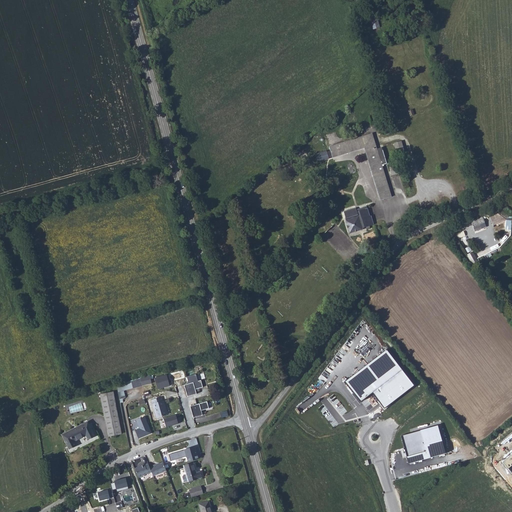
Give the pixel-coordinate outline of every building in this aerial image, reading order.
[(370,18),(373,29),(380,27),(377,16),(370,18)] [(379,150),(379,149),(374,133),(330,146),(333,156),(365,146),(369,159),(381,198),(392,195),(383,164),(388,163),(384,149),(379,150)] [(397,154),(405,152),(402,140),(394,143),(397,154)] [(327,151),(316,153),(317,161),(329,160),(327,151)] [(346,220),(345,221),(350,233),(363,229),(363,228),(374,224),(371,215),(370,216),(367,207),(357,210),(356,208),(344,212),(346,220)] [(483,218),(471,222),(475,231),(486,226),(483,218)] [(473,251),(467,254),(472,265),(479,262),(473,251)] [(413,385),(386,350),(345,381),(361,402),(372,392),(384,409),(413,385)] [(196,374),(187,377),(189,384),(198,381),(196,374)] [(167,375),(155,378),(158,390),(170,386),(167,375)] [(148,387),(145,378),(136,380),(138,388),(138,389),(148,387)] [(125,383),(127,390),(138,388),(136,380),(125,383)] [(185,385),(188,397),(197,394),(196,390),(203,387),(201,380),(198,381),(189,384),(185,385)] [(99,395),(109,437),(120,434),(110,393),(99,395)] [(152,400),(158,418),(168,415),(164,402),(162,402),(160,398),(152,400)] [(191,407),(195,419),(203,416),(202,412),(210,409),(208,402),(191,407)] [(147,416),(136,420),(140,428),(135,430),(139,439),(153,433),(147,416)] [(176,416),(164,420),(167,428),(179,424),(176,416)] [(102,438),(93,423),(69,437),(77,451),(83,448),(81,444),(93,437),(96,442),(102,438)] [(442,441),(438,425),(401,435),(407,458),(409,464),(424,460),(431,458),(446,453),(442,441)] [(169,455),(172,461),(187,456),(189,462),(200,459),(196,446),(169,455)] [(511,453),(502,462),(511,473),(511,472),(511,453)] [(151,468),(148,463),(145,464),(141,465),(141,466),(135,469),(139,478),(150,473),(151,468)] [(156,476),(169,471),(165,463),(160,465),(159,464),(155,466),(151,468),(150,473),(156,476)] [(189,482),(207,479),(206,472),(202,473),(199,463),(190,465),(192,474),(189,475),(188,476),(189,482)] [(115,482),(111,483),(113,490),(117,489),(117,491),(128,488),(126,478),(114,481),(115,482)] [(193,497),(204,494),(202,486),(190,490),(193,497)] [(107,489),(97,492),(100,501),(110,498),(107,489)] [(199,504),(201,511),(212,511),(210,501),(199,504)]
